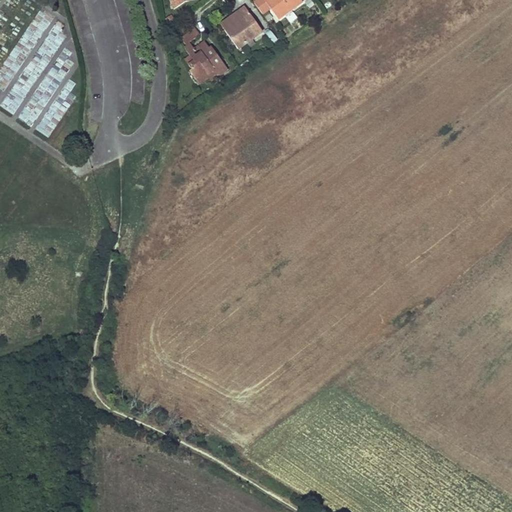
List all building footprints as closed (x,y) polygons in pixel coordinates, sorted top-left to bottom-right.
[(169,0),(172,8),(183,2),(182,0),(169,0)] [(269,8),(263,0),(255,0),(252,2),(261,14),(269,8)] [(263,0),(269,8),(277,20),(301,2),(299,0),(263,0)] [(223,31),(237,49),(260,32),(243,8),(239,11),(236,13),(240,19),(223,31)] [(290,23),(298,17),(293,11),(285,16),(290,23)] [(236,13),(219,25),(223,31),(240,19),(236,13)] [(195,30),(192,26),(185,30),(188,34),(181,39),(186,46),(184,48),(188,54),(194,50),(188,42),(198,35),(195,30)] [(212,69),(217,76),(227,69),(211,47),(209,49),(204,42),(197,47),(200,53),(197,55),(194,57),(196,60),(193,62),(187,65),(190,70),(188,71),(195,81),(212,69)] [(194,50),(188,54),(193,62),(196,60),(194,57),(197,55),(194,50)] [(212,69),(195,81),(198,84),(207,77),(210,81),(217,76),(212,69)] [(44,114),(36,131),(49,137),(59,116),(56,115),(54,119),(44,114)]
